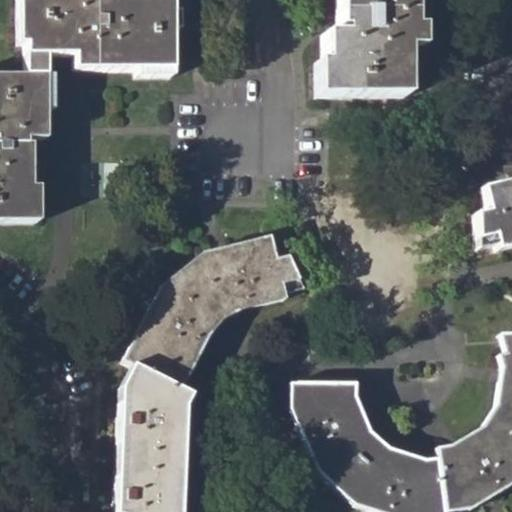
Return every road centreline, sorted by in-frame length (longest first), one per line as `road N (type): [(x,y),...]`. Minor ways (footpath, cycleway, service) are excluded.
road 1 (residential): [(0,308),(26,335),(53,387),(67,446),(65,511)]
road 2 (residential): [(254,0),(274,59),(277,109),(261,138)]
